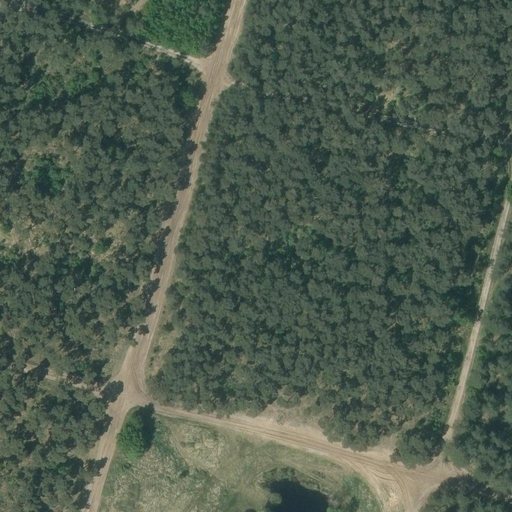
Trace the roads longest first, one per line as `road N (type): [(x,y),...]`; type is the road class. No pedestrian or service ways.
road 1 (track): [(125,394),(235,0)]
road 2 (track): [(425,476),(125,394)]
road 3 (track): [(125,394),(0,361)]
road 4 (track): [(90,511),(125,394)]
